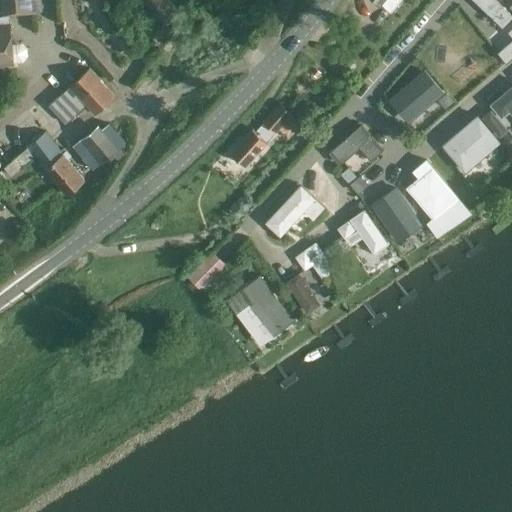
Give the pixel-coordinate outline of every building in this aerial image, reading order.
[(0,63),(4,63),(2,47),(11,46),(9,24),(11,24),(10,14),(36,12),(34,0),(0,0),(0,5),(1,14),(0,14),(0,63)] [(143,0),(162,21),(176,10),(167,0),(143,0)] [(391,12),(401,0),(376,0),(381,3),(391,12)] [(511,16),(511,15),(495,0),(474,0),(503,26),(511,16)] [(511,35),(511,40),(500,51),(508,61),(511,57),(511,28),(509,32),(511,35)] [(496,49),(484,59),(493,69),(504,60),(496,49)] [(70,86),(48,105),(57,114),(65,123),(86,104),(95,114),(115,97),(102,82),(89,68),(70,86)] [(426,106),(440,94),(422,72),(408,85),(393,97),(402,107),(412,118),(426,106)] [(511,85),(491,104),(502,117),(510,111),(511,113),(511,85)] [(447,93),(439,100),(445,107),(453,101),(447,93)] [(301,122),(290,112),(281,103),(256,131),(252,128),(231,152),(246,166),(281,126),(290,134),(301,122)] [(506,127),(489,107),(481,114),(498,134),(506,127)] [(478,113),(443,144),(466,171),(501,141),(478,113)] [(125,144),(109,124),(102,129),(98,125),(73,145),(93,170),(125,144)] [(361,125),(331,151),(340,162),(360,145),(369,156),(371,158),(378,152),(382,149),(361,125)] [(46,131),(27,145),(66,195),(84,181),(46,131)] [(418,177),(406,187),(432,218),(434,219),(460,198),(432,165),(418,177)] [(349,168),(343,174),(351,184),(357,178),(349,168)] [(1,170),(0,171),(0,187),(9,180),(1,170)] [(301,184),(266,222),(281,236),(304,211),(313,220),(325,207),(301,184)] [(395,189),(373,204),(398,241),(421,225),(395,189)] [(255,200),(250,195),(246,192),(229,209),(229,210),(238,218),(255,200)] [(364,210),(351,219),(358,229),(364,238),(374,252),(387,243),(375,226),(364,210)] [(298,256),(297,257),(305,269),(306,269),(314,264),(323,277),(334,269),(329,261),(344,250),(337,241),(322,252),(316,243),(298,256)] [(201,290),(227,265),(213,251),(188,276),(201,290)] [(299,272),(286,281),(308,311),(320,303),(299,272)] [(261,276),(228,301),(238,314),(251,304),(275,335),(275,336),(295,321),(273,292),(261,276)]
